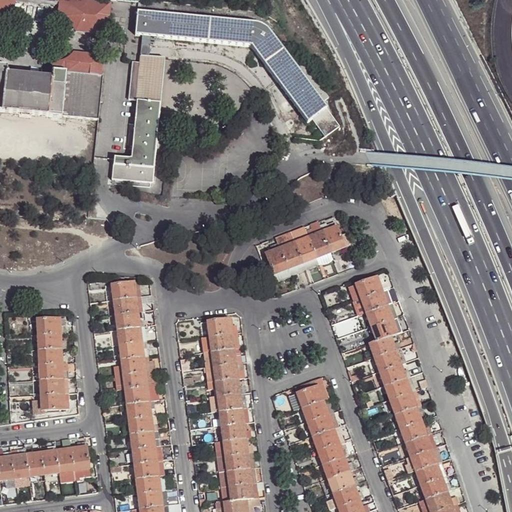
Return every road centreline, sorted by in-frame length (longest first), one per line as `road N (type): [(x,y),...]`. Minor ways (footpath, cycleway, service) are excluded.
road 1 (motorway): [(349,1),(400,178),(511,470)]
road 2 (motorway): [(349,1),(450,205),(511,360)]
road 3 (motorway): [(511,265),(380,0)]
road 4 (residential): [(392,261),(479,511)]
road 5 (residential): [(234,302),(239,252),(338,205),(369,209),(392,261)]
road 6 (residential): [(165,310),(191,511)]
road 7 (residential): [(78,271),(96,424)]
road 8 (residential): [(334,367),(386,511)]
road 9 (motorway): [(485,113),(426,0)]
road 10 (residential): [(78,271),(101,255),(154,269),(165,310)]
road 11 (residential): [(261,392),(273,511)]
